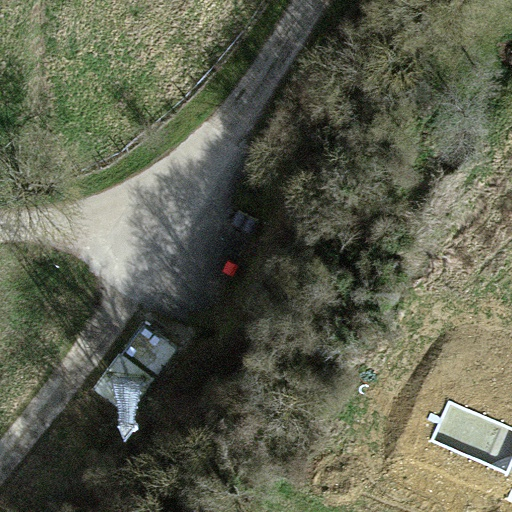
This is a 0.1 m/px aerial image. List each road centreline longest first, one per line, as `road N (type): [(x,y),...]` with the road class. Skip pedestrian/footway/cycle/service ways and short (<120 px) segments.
road 1 (track): [(0,444),(167,224),(0,220)]
road 2 (residential): [(167,224),(306,0)]
